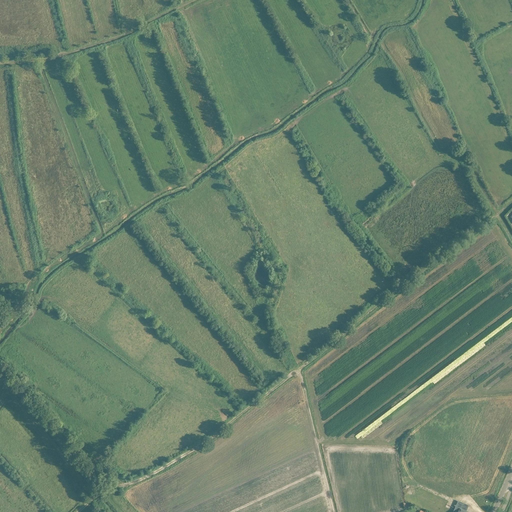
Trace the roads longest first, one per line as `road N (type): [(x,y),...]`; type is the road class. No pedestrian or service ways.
road 1 (track): [(0,331),(43,276),(101,240),(39,59)]
road 2 (track): [(300,366),(497,216)]
road 3 (track): [(106,490),(196,445),(300,366)]
road 4 (track): [(497,216),(460,146),(442,150),(380,39)]
road 5 (track): [(195,0),(122,36),(39,59)]
road 6 (track): [(99,495),(0,383)]
road 7 (track): [(300,366),(335,511)]
